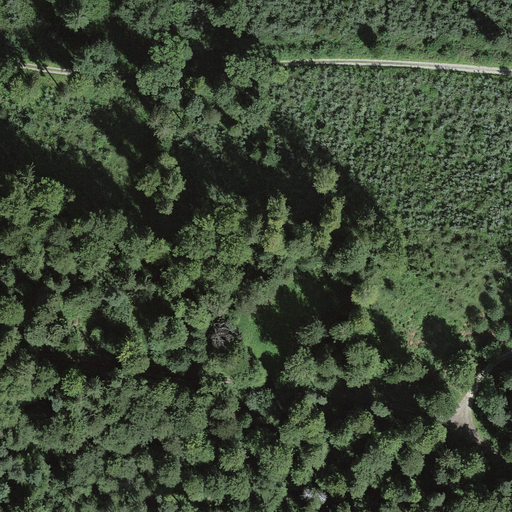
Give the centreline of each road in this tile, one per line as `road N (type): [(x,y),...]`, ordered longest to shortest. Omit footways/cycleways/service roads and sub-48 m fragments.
road 1 (track): [(511,72),(343,58),(105,72),(0,58)]
road 2 (track): [(467,413),(0,348)]
road 3 (track): [(511,467),(483,450),(467,413),(483,369),(511,350)]
